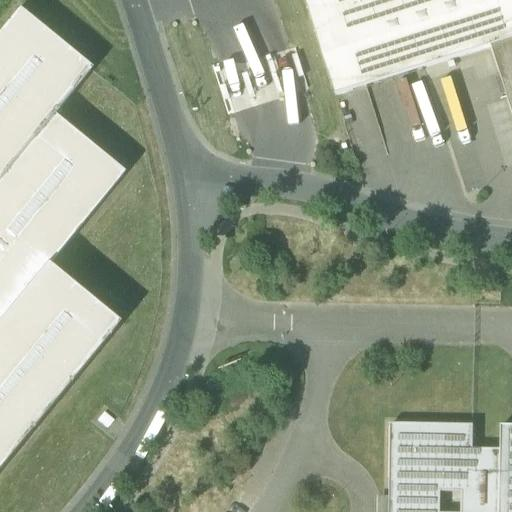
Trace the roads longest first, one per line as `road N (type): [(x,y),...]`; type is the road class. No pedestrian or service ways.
road 1 (unclassified): [(189,185),(194,239),(181,355),(131,468),(92,511)]
road 2 (unclassified): [(189,185),(275,187),(403,224),(511,242)]
road 3 (unclassified): [(134,0),(189,185)]
